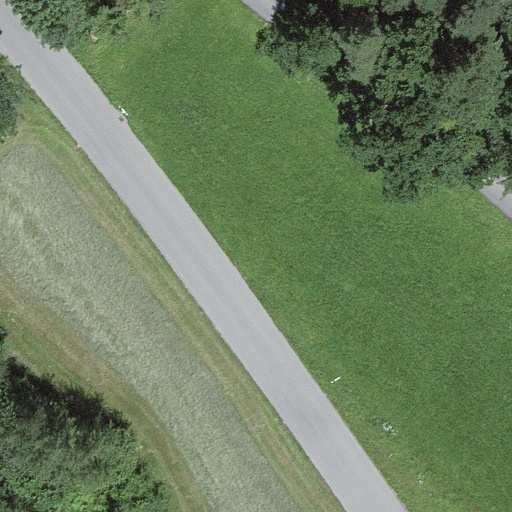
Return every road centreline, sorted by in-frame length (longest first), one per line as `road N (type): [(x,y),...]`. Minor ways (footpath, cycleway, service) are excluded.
road 1 (tertiary): [(379,511),(0,8)]
road 2 (unclassified): [(258,0),(511,204)]
